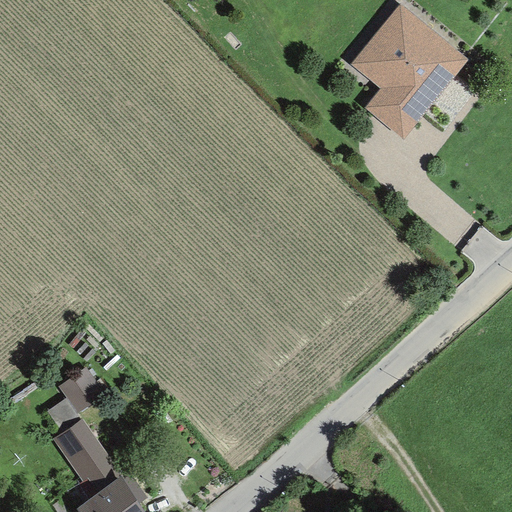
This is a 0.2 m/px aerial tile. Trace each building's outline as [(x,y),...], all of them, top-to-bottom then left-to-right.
[(468,61),(399,4),(349,64),(379,89),(364,108),(402,140),(418,121),(468,61)] [(86,368),(57,386),(65,398),(76,414),(77,413),(104,396),(86,368)] [(65,398),(46,411),(61,433),(81,419),(77,413),(76,414),(65,398)] [(61,433),(52,439),(82,481),(68,491),(79,507),(120,478),(122,476),(81,419),(61,433)] [(79,507),(75,509),(76,511),(144,511),(138,503),(146,497),(128,472),(122,476),(120,478),(79,507)]
